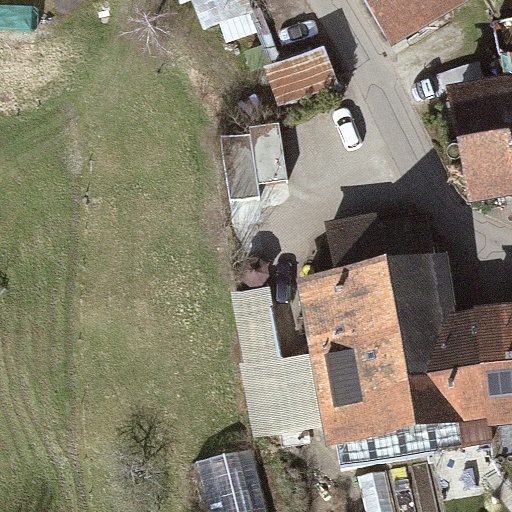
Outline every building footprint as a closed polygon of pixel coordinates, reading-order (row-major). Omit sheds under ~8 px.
[(356,0),(390,52),(473,0),(356,0)] [(315,49),(257,69),(274,116),(331,96),(315,49)] [(511,80),(452,93),(476,208),(511,200),(511,80)] [(288,126),(260,129),(265,179),(293,176),(288,126)] [(255,136),(230,140),(238,190),(263,186),(255,136)] [(306,286),(321,364),(331,429),(333,442),(340,441),(343,469),(470,450),(464,411),(491,408),(493,421),(511,419),(511,316),(481,320),(482,333),(446,338),(438,298),(447,295),(441,261),(434,263),(425,225),(379,236),(376,224),(330,232),(342,281),(306,286)] [(258,444),(331,429),(321,364),(245,377),(258,444)] [(193,467),(203,511),(260,511),(246,454),(193,467)] [(352,483),(358,511),(388,511),(381,476),(352,483)]
